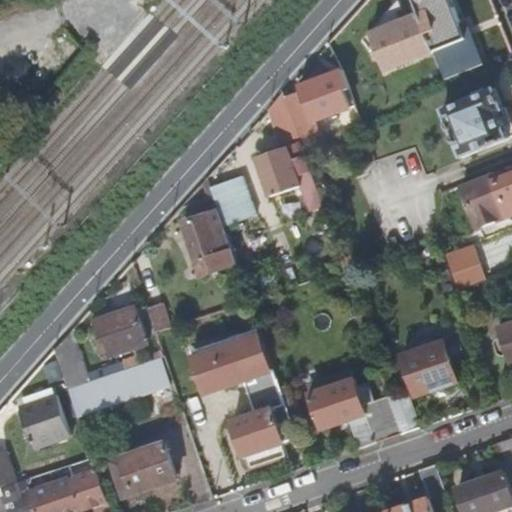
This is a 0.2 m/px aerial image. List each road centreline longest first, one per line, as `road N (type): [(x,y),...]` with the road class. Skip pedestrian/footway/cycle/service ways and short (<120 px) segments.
road 1 (residential): [(340,0),(0,383)]
road 2 (residential): [(511,417),(234,511)]
